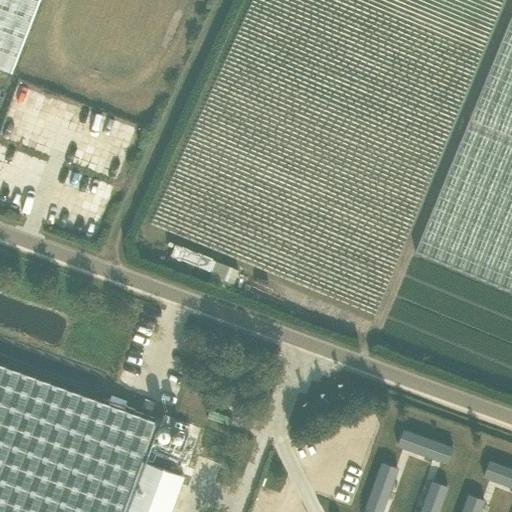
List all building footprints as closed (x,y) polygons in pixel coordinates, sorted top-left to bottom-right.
[(39,0),(0,0),(0,67),(11,71),(39,0)] [(511,14),(415,252),(511,291),(511,14)] [(215,271),(212,279),(232,287),(239,268),(177,244),(173,254),(215,271)] [(0,511),(122,511),(155,421),(0,364),(0,511)] [(405,427),(398,445),(450,464),(457,446),(405,427)] [(511,466),(491,459),(485,476),(511,486),(511,466)] [(374,463),(355,511),(375,511),(392,469),(374,463)] [(434,485),(424,511),(443,511),(450,491),(434,485)] [(460,494),(452,511),(473,511),(478,500),(460,494)]
